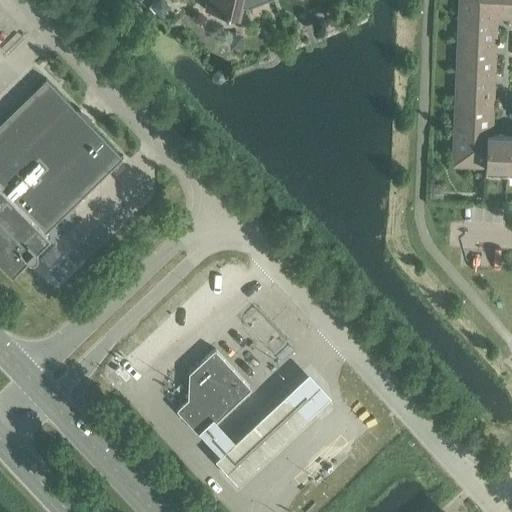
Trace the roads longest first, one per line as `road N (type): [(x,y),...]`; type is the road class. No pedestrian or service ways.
road 1 (unclassified): [(491,498),(237,222)]
road 2 (unclassified): [(217,203),(20,0)]
road 3 (residential): [(51,402),(237,222)]
road 4 (residential): [(217,203),(29,379)]
road 5 (secondary): [(152,511),(51,402)]
